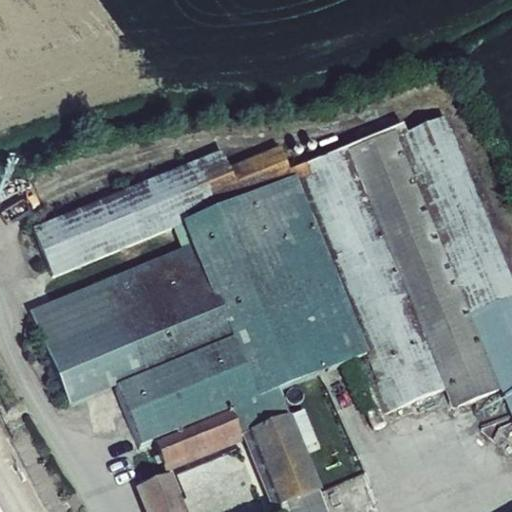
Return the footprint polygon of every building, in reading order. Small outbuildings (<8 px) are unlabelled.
[(229,158),(39,227),(58,275),(189,227),(191,226),(192,227),(258,203),(293,300),(341,283),(310,196),(315,193),(387,393),(381,396),(372,399),(382,425),(448,404),(455,424),(507,406),(511,418),(511,288),(458,136),(421,149),(418,140),(299,182),(290,158),(237,177),(229,158)] [(310,196),(341,283),(370,365),(381,396),(387,393),(315,193),(310,196)] [(370,365),(341,283),(293,300),(258,203),(192,227),(191,226),(189,227),(199,252),(204,268),(240,368),(245,366),(263,402),(275,397),(276,397),(370,365)] [(275,397),(263,402),(245,366),(240,368),(204,268),(199,252),(33,311),(68,405),(114,388),(137,449),(150,444),(160,469),(246,437),(272,509),(312,495),(298,456),(313,451),(300,418),(286,423),(275,397)] [(174,511),(161,474),(128,486),(137,511),(174,511)]
